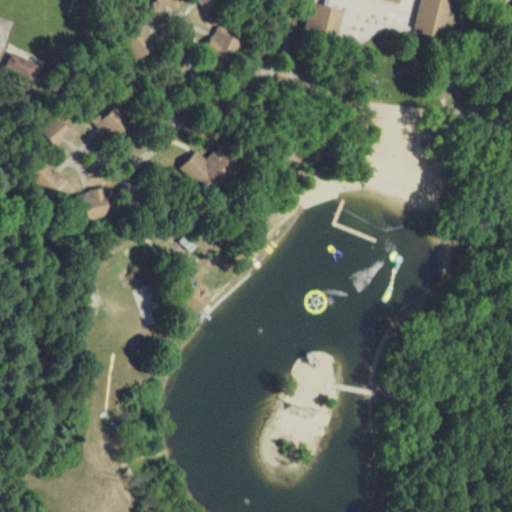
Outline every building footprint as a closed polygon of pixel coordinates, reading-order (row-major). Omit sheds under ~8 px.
[(167,1),(168,0),(147,0),(155,11),(168,3),(167,1)] [(197,0),(202,11),(213,6),(214,8),(224,3),(222,0),(197,0)] [(443,0),(320,0),(319,5),(307,3),(301,31),(335,38),(340,10),(329,8),(330,0),(381,0),(399,4),(399,0),(416,0),(409,32),(436,37),(443,0)] [(503,27),(511,25),(511,4),(500,6),(503,27)] [(227,61),(238,36),(214,25),(203,50),(227,61)] [(2,68),(30,81),(37,66),(9,53),(2,68)] [(99,119),(95,114),(89,119),(108,142),(127,125),(112,108),(99,119)] [(73,134),(60,116),(40,131),(54,149),(73,134)] [(208,192),(232,156),(215,144),(205,159),(192,151),(178,171),(208,192)] [(60,182),(46,162),(29,174),(44,194),(60,182)] [(82,221),(108,215),(102,188),(76,193),(82,221)] [(183,305),(201,314),(209,297),(191,288),(183,305)]
